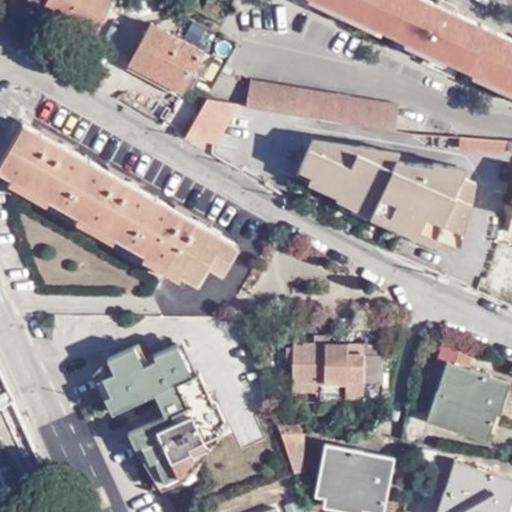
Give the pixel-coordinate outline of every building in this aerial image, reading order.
[(116,1),(112,0),(36,0),(98,34),(116,1)] [(332,0),(299,0),(347,22),(354,9),(332,0)] [(332,0),(354,9),(395,28),(407,0),(332,0)] [(440,0),(407,0),(395,28),(426,41),(433,45),(463,58),(466,60),(472,63),(489,24),(456,6),(440,0)] [(354,9),(347,22),(388,41),(395,28),(354,9)] [(206,44),(155,17),(135,55),(187,83),(206,44)] [(511,33),(489,24),(472,63),(504,77),(498,93),(511,98),(511,33)] [(426,41),(395,28),(388,41),(420,56),(426,41)] [(213,56),(227,63),(238,40),(226,33),(213,56)] [(463,58),(433,45),(426,58),(457,73),(463,58)] [(498,93),(504,77),(472,63),(466,60),(459,74),(498,93)] [(252,78),(248,103),(397,128),(400,103),(252,78)] [(210,97),(186,137),(216,141),(238,101),(210,97)] [(231,235),(16,116),(0,144),(0,165),(147,247),(193,273),(204,255),(216,262),(231,235)] [(460,144),(511,148),(511,137),(460,134),(460,144)] [(477,178),(449,166),(447,169),(438,163),(421,161),(418,167),(378,149),(363,145),(360,151),(312,145),(300,175),(341,194),(344,189),(359,197),(358,200),(376,208),(378,203),(410,217),(407,224),(420,230),(422,227),(453,241),(469,206),(473,206),(477,178)] [(204,432),(215,418),(207,401),(203,403),(190,372),(182,375),(167,341),(144,350),(146,356),(134,362),(125,343),(98,355),(103,369),(93,373),(101,389),(94,393),(103,410),(143,390),(155,413),(119,431),(126,446),(131,443),(140,462),(145,460),(155,482),(170,475),(177,459),(183,456),(182,451),(193,447),(192,443),(205,437),(204,432)] [(361,396),(361,381),(362,342),(326,341),(312,341),(290,341),(290,345),(290,362),(290,380),(311,380),(312,389),(315,389),(315,396),(361,396)] [(362,342),(361,381),(382,381),(382,342),(362,342)] [(496,402),(504,373),(455,357),(450,376),(441,374),(433,402),(458,410),(462,392),(496,402)] [(511,379),(511,375),(504,373),(496,402),(462,392),(458,410),(433,402),(430,412),(497,433),(511,379)] [(290,388),(312,389),(311,380),(290,380),(290,388)] [(307,462),(301,427),(284,430),(290,465),(307,462)] [(330,478),(336,446),(319,442),(309,491),(320,493),(318,504),(358,511),(359,508),(378,511),(382,489),(330,478)] [(388,457),(336,446),(330,478),(382,489),(388,457)] [(506,498),(511,474),(511,470),(464,459),(456,490),(481,497),(483,492),(506,498)] [(511,511),(511,474),(506,498),(483,492),(481,497),(456,490),(449,511),(502,511),(505,511),(511,511)] [(243,511),(283,511),(279,500),(243,511)]
